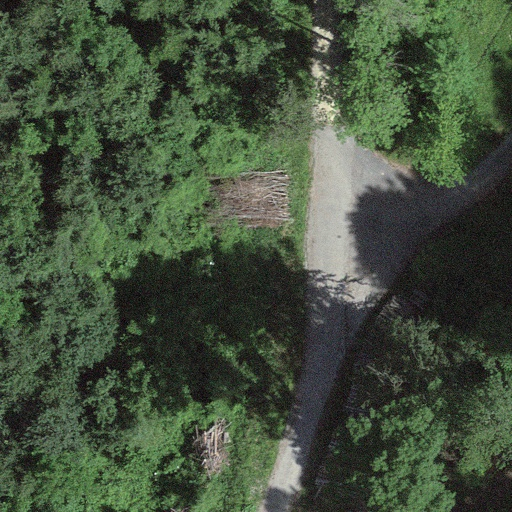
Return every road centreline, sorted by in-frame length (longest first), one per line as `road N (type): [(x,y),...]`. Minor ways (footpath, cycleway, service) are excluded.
road 1 (unclassified): [(511,162),(464,198),(389,197),(345,295),(284,511)]
road 2 (track): [(334,0),(333,103),(346,152),(389,197)]
